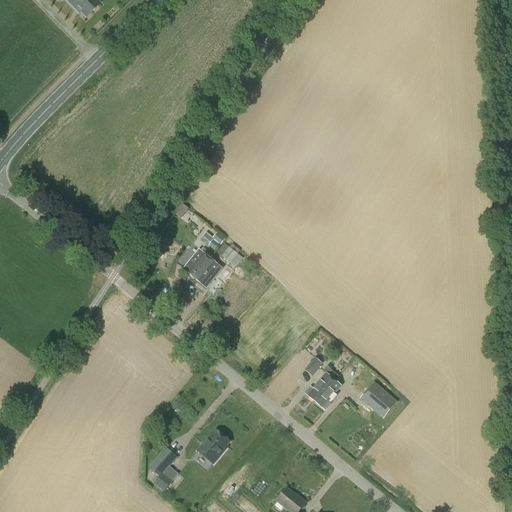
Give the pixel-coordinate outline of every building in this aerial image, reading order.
[(68,0),(86,19),(100,5),(95,0),(68,0)] [(221,246),(225,240),(217,233),(213,239),(221,246)] [(213,240),(209,246),(216,251),(220,246),(213,240)] [(240,251),(232,245),(222,257),(230,264),(238,255),(240,251)] [(165,254),(159,249),(155,254),(161,259),(165,254)] [(203,287),(209,280),(206,278),(217,265),(200,251),(195,258),(197,260),(193,265),(189,262),(183,270),(203,287)] [(312,377),(323,364),(315,358),(304,371),(312,377)] [(329,388),(335,381),(327,375),(314,390),(312,388),(306,395),(317,404),(329,388)] [(329,388),(317,404),(326,411),(331,405),(329,403),(342,387),(335,381),(329,388)] [(374,383),(361,399),(384,417),(397,402),(374,383)] [(181,407),(175,402),(170,407),(177,413),(181,407)] [(365,417),(369,411),(365,408),(360,414),(365,417)] [(212,438),(211,437),(199,452),(214,465),(227,450),(226,449),(231,443),(218,432),(212,438)] [(163,493),(173,482),(164,474),(178,458),(166,448),(149,468),(160,478),(154,484),(163,493)] [(299,498),(288,490),(278,502),(290,511),(301,511),(308,504),(299,497),(299,498)]
